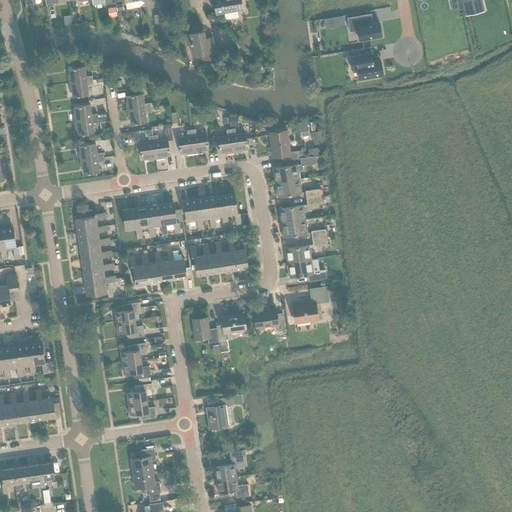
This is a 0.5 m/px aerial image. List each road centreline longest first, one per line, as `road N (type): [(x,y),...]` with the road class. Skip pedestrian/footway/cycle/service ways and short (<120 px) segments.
road 1 (residential): [(188,424),(175,305),(268,280),(256,182),(250,169),(237,166),(123,185)]
road 2 (unclassified): [(81,441),(46,196)]
road 3 (unclassified): [(46,196),(3,0)]
